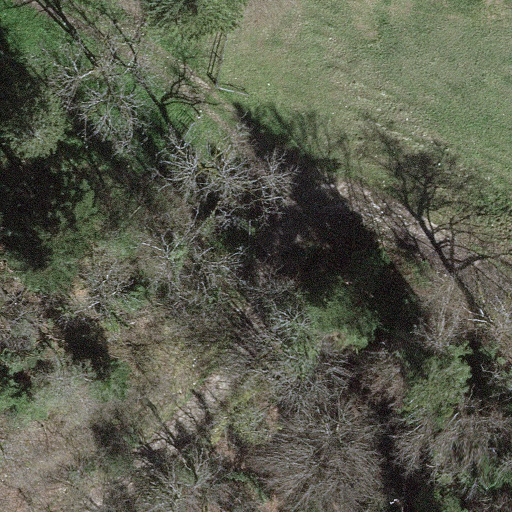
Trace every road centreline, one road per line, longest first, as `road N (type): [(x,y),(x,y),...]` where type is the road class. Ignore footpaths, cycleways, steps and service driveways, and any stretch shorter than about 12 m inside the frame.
road 1 (track): [(511,362),(427,311),(139,55),(15,0)]
road 2 (track): [(93,511),(224,366),(258,310),(304,198)]
